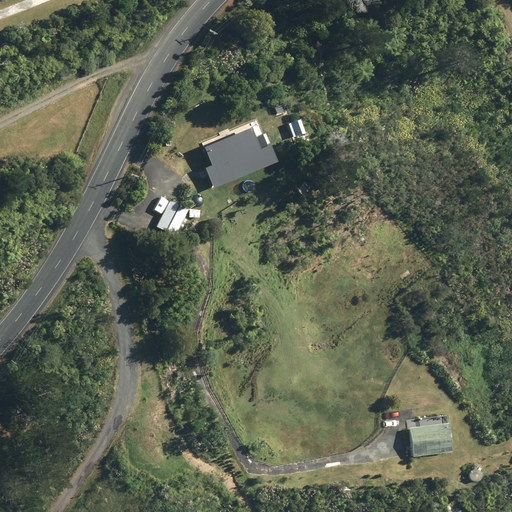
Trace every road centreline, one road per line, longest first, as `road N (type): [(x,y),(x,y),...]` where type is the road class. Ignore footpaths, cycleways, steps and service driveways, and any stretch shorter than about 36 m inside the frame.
road 1 (secondary): [(0,340),(75,236),(158,70),(212,0)]
road 2 (unknown): [(91,205),(125,325),(129,384),(110,439),(58,511)]
